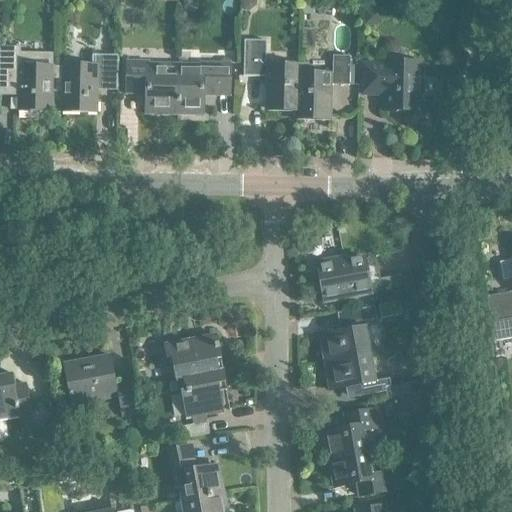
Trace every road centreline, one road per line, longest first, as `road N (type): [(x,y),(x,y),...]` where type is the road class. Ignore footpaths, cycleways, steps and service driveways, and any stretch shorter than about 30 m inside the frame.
road 1 (residential): [(0,327),(272,278)]
road 2 (residential): [(271,185),(0,178)]
road 3 (residential): [(511,180),(271,185)]
road 4 (residential): [(279,511),(272,278)]
